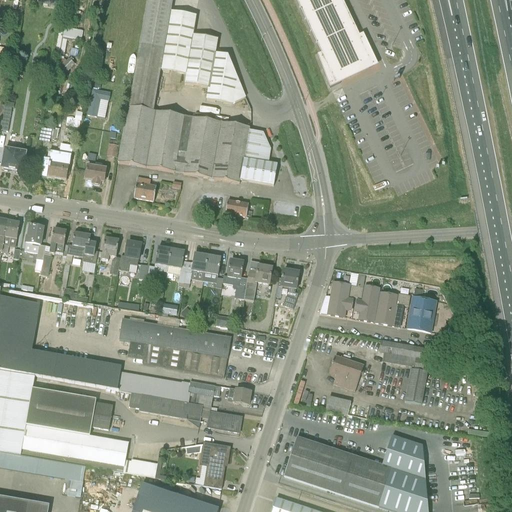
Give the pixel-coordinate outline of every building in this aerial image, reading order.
[(239,185),(240,181),(249,131),(249,129),(154,113),(161,71),(187,76),(185,86),(210,90),(207,102),(232,106),(246,98),(228,57),(216,55),(218,41),(193,36),(196,17),(171,13),(172,0),(146,0),(128,108),(127,108),(122,136),(118,164),(239,185)] [(330,89),(340,84),(337,77),(342,75),(343,75),(342,74),(370,61),(370,62),(371,61),(370,61),(365,50),(365,49),(364,49),(359,38),(363,36),(363,35),(359,37),(354,26),(354,25),(353,25),(348,14),(343,3),(343,2),(342,2),(341,0),(295,0),(299,8),(300,10),(305,20),(305,21),(310,31),(310,32),(311,33),(316,43),(316,45),(317,45),(321,55),(318,57),(330,89)] [(17,27),(20,13),(12,11),(11,17),(0,15),(0,20),(10,22),(9,25),(17,27)] [(69,14),(63,22),(68,26),(74,18),(69,14)] [(68,28),(58,26),(51,57),(55,58),(61,59),(68,28)] [(61,59),(55,58),(53,68),(51,71),(60,80),(74,65),(68,60),(66,62),(64,60),(61,59)] [(119,94),(93,89),(90,104),(98,106),(99,97),(117,100),(119,94)] [(4,107),(1,125),(0,128),(0,131),(7,133),(11,109),(4,107)] [(41,129),(39,142),(49,143),(51,130),(41,129)] [(263,134),(249,131),(240,181),(274,187),(277,166),(266,164),(268,151),(263,134)] [(106,157),(116,159),(118,147),(108,145),(106,157)] [(1,170),(22,174),(26,154),(27,150),(13,148),(13,151),(5,150),(1,170)] [(70,162),(68,161),(54,159),(54,160),(48,159),(45,178),(66,182),(69,166),(70,162)] [(87,166),(85,181),(92,182),(92,186),(100,187),(101,184),(103,184),(106,169),(102,169),(102,166),(95,165),(95,168),(87,166)] [(149,187),(150,181),(137,179),(133,200),(153,203),(156,188),(149,187)] [(246,218),(247,212),(248,205),(227,202),(225,215),(246,218)] [(8,223),(3,248),(15,250),(16,242),(17,242),(20,225),(8,223)] [(42,229),(30,227),(28,238),(26,238),(24,246),(25,246),(24,253),(37,255),(35,263),(42,264),(44,253),(39,252),(40,249),(43,230),(41,230),(42,229)] [(64,248),(66,233),(53,231),(48,256),(54,257),(55,253),(62,255),(63,248),(64,248)] [(89,244),(91,238),(74,235),(72,247),(85,250),(82,264),(95,266),(98,254),(95,253),(96,245),(89,244)] [(109,258),(115,259),(116,259),(119,242),(104,240),(101,260),(108,261),(109,258)] [(138,262),(141,246),(127,244),(125,258),(121,257),(120,260),(118,272),(128,273),(130,266),(137,267),(138,262)] [(154,268),(149,268),(146,282),(146,284),(145,289),(145,292),(151,293),(154,277),(156,277),(157,272),(167,274),(168,269),(171,249),(166,248),(166,250),(158,249),(155,266),(154,268)] [(168,269),(181,271),(182,263),(184,254),(176,252),(176,250),(171,249),(168,269)] [(194,255),(191,273),(204,275),(208,256),(203,255),(203,257),(194,255)] [(213,256),(208,256),(204,275),(217,277),(220,260),(212,258),(213,256)] [(48,280),(50,260),(44,259),(41,278),(48,280)] [(117,278),(118,272),(120,260),(116,259),(115,259),(114,262),(112,261),(110,276),(117,278)] [(243,302),(244,302),(249,274),(248,274),(245,292),(238,291),(240,281),(243,264),(230,262),(227,278),(223,277),(222,280),(222,285),(232,287),(233,287),(232,289),(234,291),(235,292),(234,300),(243,301),(243,302)] [(139,281),(146,282),(149,268),(141,267),(139,281)] [(256,275),(249,274),(244,302),(253,303),(257,284),(269,286),(272,270),(258,267),(256,275)] [(282,307),(293,311),(298,295),(295,295),(296,290),(296,291),(299,274),(283,272),(281,289),(288,290),(287,293),(282,307)] [(358,276),(351,275),(350,279),(350,282),(357,283),(358,276)] [(327,316),(327,317),(349,321),(353,301),(347,300),(350,285),(332,282),(329,305),(327,316)] [(349,299),(355,300),(357,288),(351,287),(349,299)] [(354,301),(351,321),(373,325),(379,290),(365,287),(362,303),(354,301)] [(363,289),(357,288),(355,300),(361,301),(363,289)] [(73,294),(73,291),(65,290),(63,301),(71,302),(73,294)] [(380,293),(374,326),(391,328),(393,329),(396,306),(398,296),(380,293)] [(410,297),(404,296),(402,307),(408,308),(410,297)] [(411,298),(405,330),(430,334),(436,302),(411,298)] [(0,299),(0,371),(118,392),(120,374),(121,368),(32,352),(40,306),(0,299)] [(166,305),(165,314),(177,316),(178,307),(166,305)] [(191,314),(186,309),(180,315),(185,320),(191,314)] [(118,341),(130,343),(127,358),(143,361),(142,365),(224,379),(231,338),(143,323),(144,321),(130,319),(130,321),(122,320),(118,341)] [(457,329),(448,327),(447,334),(456,336),(457,329)] [(452,349),(454,339),(444,338),(442,348),(452,349)] [(422,406),(427,373),(431,351),(380,342),(379,353),(385,355),(384,363),(414,368),(414,371),(411,371),(406,404),(422,406)] [(336,377),(333,386),(355,393),(363,368),(334,358),(329,375),(336,377)] [(112,407),(32,393),(34,379),(0,372),(0,454),(21,458),(21,457),(33,459),(123,474),(153,479),(155,464),(133,460),(132,463),(125,461),(128,444),(107,440),(89,437),(91,429),(108,432),(112,407)] [(118,392),(131,395),(209,408),(211,409),(213,397),(219,398),(220,388),(190,383),(190,385),(181,383),(181,385),(120,374),(118,392)] [(249,407),(251,394),(228,390),(226,403),(249,407)] [(209,408),(131,395),(129,409),(138,411),(138,412),(186,421),(198,429),(200,419),(207,420),(209,408)] [(326,412),(347,417),(350,403),(329,398),(326,412)] [(209,408),(207,420),(206,427),(240,432),(242,418),(216,414),(217,410),(211,409),(209,408)] [(379,509),(391,470),(296,439),(283,478),(379,509)] [(230,449),(203,444),(200,465),(199,467),(206,468),(203,488),(221,491),(223,484),(219,483),(220,479),(222,469),(223,464),(227,464),(230,449)] [(0,469),(30,475),(32,460),(21,458),(0,454),(0,469)] [(141,485),(132,511),(218,511),(219,510),(141,485)] [(0,511),(48,511),(49,507),(0,499),(0,511)] [(313,511),(276,500),(271,511),(313,511)]
